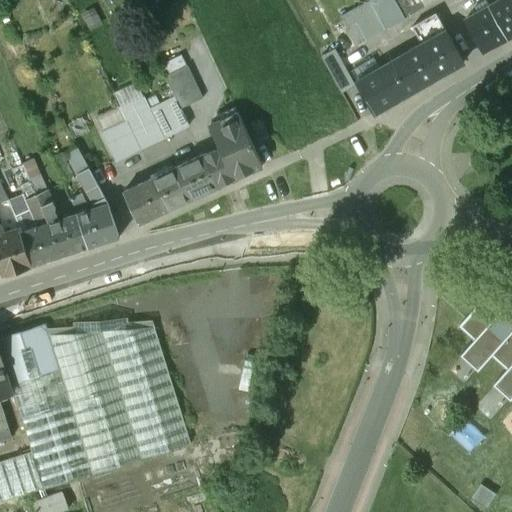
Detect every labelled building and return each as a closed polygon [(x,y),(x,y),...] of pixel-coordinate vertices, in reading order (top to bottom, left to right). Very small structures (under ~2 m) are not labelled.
[(369,0),(366,0),(350,9),(356,21),(365,39),(386,27),(375,10),(369,0)] [(391,0),(375,10),(386,27),(404,16),(394,0),(391,0)] [(394,0),(404,16),(432,0),(394,0)] [(511,0),(497,0),(490,4),(508,36),(511,33),(511,0)] [(508,36),(490,4),(465,19),(484,50),(508,36)] [(356,21),(350,9),(340,15),(356,44),(365,39),(356,21)] [(436,13),(411,26),(420,45),(438,76),(461,63),(436,13)] [(420,45),(401,56),(417,89),(438,76),(420,45)] [(354,84),(338,56),(323,64),(340,92),(354,84)] [(401,56),(380,68),(396,101),(417,89),(401,56)] [(184,65),(163,75),(173,99),(178,109),(200,99),(184,65)] [(380,68),(357,81),(373,114),(396,101),(380,68)] [(173,99),(150,110),(155,120),(163,137),(186,126),(178,109),(173,99)] [(237,111),(208,125),(218,149),(232,179),(262,166),(237,111)] [(120,112),(97,123),(102,133),(124,122),(120,112)] [(155,120),(131,131),(139,148),(163,137),(155,120)] [(131,131),(107,142),(115,159),(139,148),(131,131)] [(30,179),(14,143),(2,149),(18,187),(20,186),(26,200),(37,195),(30,179)] [(218,149),(202,157),(216,187),(232,179),(218,149)] [(201,154),(175,166),(191,199),(216,187),(202,157),(201,154)] [(108,204),(82,156),(71,161),(96,208),(108,204)] [(175,166),(149,178),(165,211),(191,199),(175,166)] [(41,175),(30,179),(37,195),(48,190),(41,175)] [(149,178),(122,191),(137,224),(165,211),(149,178)] [(0,186),(0,202),(8,199),(4,189),(2,191),(0,186)] [(48,190),(37,195),(45,212),(53,209),(55,208),(48,190)] [(96,208),(88,211),(86,204),(81,194),(71,199),(78,214),(89,247),(118,237),(108,204),(96,208)] [(41,226),(22,233),(32,265),(60,256),(49,223),(45,212),(37,195),(26,200),(36,222),(41,226)] [(78,214),(59,220),(53,209),(45,212),(49,223),(60,256),(89,247),(78,214)] [(20,227),(1,233),(0,228),(0,222),(0,220),(0,268),(2,275),(32,265),(22,233),(20,227)] [(477,298),(481,301),(458,326),(474,340),(460,355),(478,371),(491,356),(507,369),(493,384),(510,400),(511,397),(511,297),(502,309),(483,291),(477,298)] [(127,322),(74,326),(74,332),(49,334),(0,349),(0,350),(13,391),(31,451),(0,460),(0,501),(190,442),(154,326),(128,328),(127,322)] [(0,440),(11,437),(0,401),(0,395),(13,391),(0,350),(0,440)] [(61,491),(30,503),(33,511),(57,511),(68,508),(61,491)]
